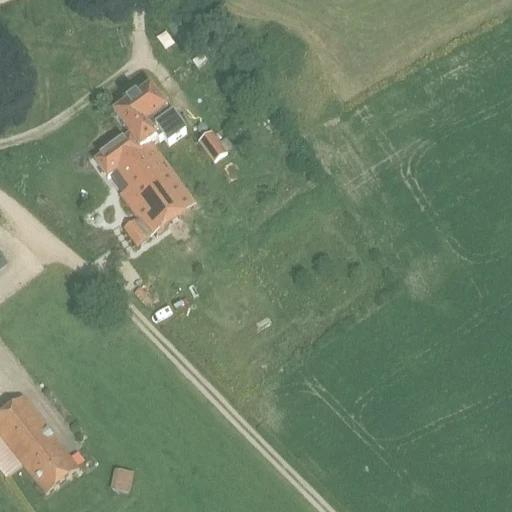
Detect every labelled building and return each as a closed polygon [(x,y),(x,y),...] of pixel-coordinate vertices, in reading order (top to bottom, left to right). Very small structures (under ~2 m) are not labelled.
[(159,19),(185,55),(203,42),(180,7),(159,19)] [(160,42),(165,47),(172,43),(167,36),(160,42)] [(191,61),(199,73),(218,60),(212,48),(191,61)] [(197,207),(151,144),(160,138),(150,125),(170,111),(154,89),(116,115),(132,137),(97,163),(129,208),(115,218),(138,250),(197,207)] [(158,131),(172,148),(189,135),(176,118),(158,131)] [(227,132),(218,138),(216,135),(201,146),(216,167),(230,157),(229,154),(238,148),(227,132)] [(171,256),(184,243),(176,235),(163,248),(171,256)] [(128,256),(113,260),(117,276),(132,272),(128,256)] [(24,467),(49,499),(82,473),(26,401),(0,420),(0,435),(6,443),(0,447),(0,466),(9,478),(24,467)]
